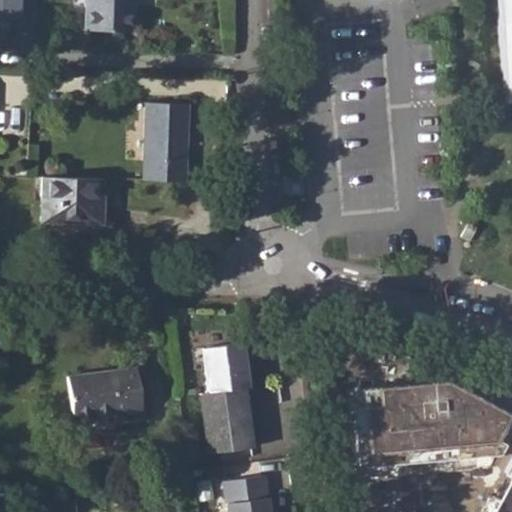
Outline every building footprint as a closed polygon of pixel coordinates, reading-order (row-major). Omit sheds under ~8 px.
[(0,0),(0,34),(9,34),(10,15),(19,15),(19,0),(0,0)] [(85,6),(84,31),(133,32),(133,0),(89,0),(90,6),(85,6)] [(511,0),(495,0),(505,102),(511,101),(511,0)] [(146,101),(143,179),(188,181),(191,103),(146,101)] [(102,178),(40,176),(38,222),(100,224),(102,178)] [(475,227),(467,223),(460,237),(468,241),(475,227)] [(133,367),(65,376),(71,419),(113,413),(114,422),(141,418),(133,367)] [(438,379),(332,391),(344,469),(498,453),(503,439),(492,439),(508,413),(438,379)] [(242,388),(198,393),(205,452),(250,448),(242,388)] [(265,511),(261,477),(221,482),(224,511),(265,511)]
